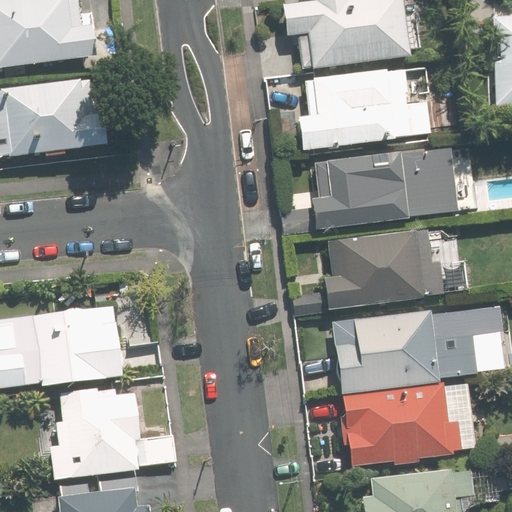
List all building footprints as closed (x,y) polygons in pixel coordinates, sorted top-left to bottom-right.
[(0,0),(0,65),(99,53),(95,23),(83,25),(79,0),(0,0)] [(303,67),(413,54),(406,0),(306,0),(285,3),(288,34),(299,33),(303,67)] [(511,13),(494,14),(496,104),(511,104),(511,13)] [(299,115),(303,148),(426,133),(422,101),(409,102),(404,66),(305,78),(309,114),(299,115)] [(0,155),(109,141),(105,110),(96,112),(92,75),(0,87),(0,155)] [(313,196),(317,227),(460,210),(452,144),(314,160),(319,195),(313,196)] [(437,295),(429,228),(328,240),(336,307),(437,295)] [(0,389),(126,374),(117,301),(0,315),(0,389)] [(333,320),(342,392),(480,376),(471,304),(333,320)] [(344,396),(352,465),(477,450),(469,381),(344,396)] [(51,445),(55,478),(176,462),(172,433),(143,437),(137,391),(100,395),(99,386),(60,391),(64,420),(56,421),(59,444),(51,445)] [(363,495),(365,511),(465,511),(464,495),(474,494),(471,465),(371,477),(373,493),(363,495)] [(58,495),(60,511),(140,511),(137,485),(58,495)]
